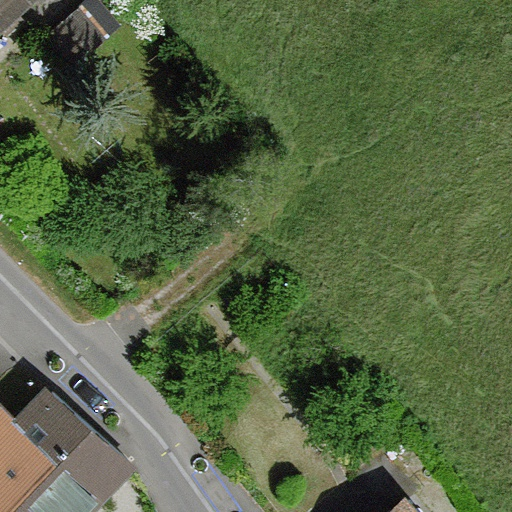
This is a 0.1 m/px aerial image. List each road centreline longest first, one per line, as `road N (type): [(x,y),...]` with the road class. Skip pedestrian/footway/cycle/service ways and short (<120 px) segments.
road 1 (residential): [(212,511),(167,451),(0,291)]
road 2 (track): [(254,224),(81,368)]
